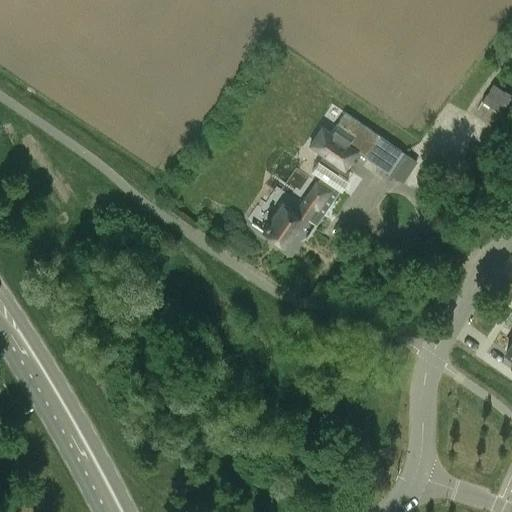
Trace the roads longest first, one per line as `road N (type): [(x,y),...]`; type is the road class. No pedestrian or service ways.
road 1 (tertiary): [(415,480),(430,360),(511,234)]
road 2 (primary): [(114,511),(46,381),(0,316)]
